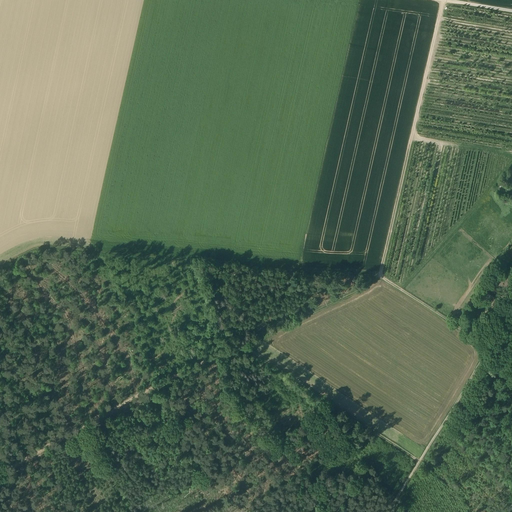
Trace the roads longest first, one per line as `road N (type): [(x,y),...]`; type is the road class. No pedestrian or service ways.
road 1 (track): [(379,278),(155,386),(0,474)]
road 2 (track): [(379,278),(38,244),(0,265)]
road 3 (track): [(442,0),(379,278)]
road 4 (track): [(387,511),(511,306)]
road 5 (track): [(418,461),(240,346)]
road 6 (track): [(489,347),(379,278)]
